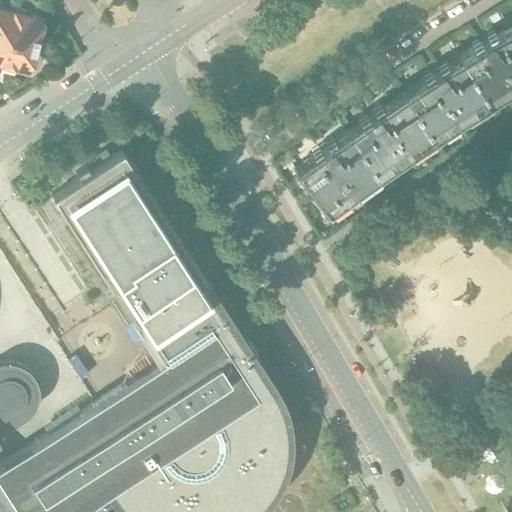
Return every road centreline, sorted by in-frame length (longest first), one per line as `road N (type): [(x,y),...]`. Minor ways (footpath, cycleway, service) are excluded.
road 1 (residential): [(145,52),(420,511)]
road 2 (residential): [(0,147),(121,68)]
